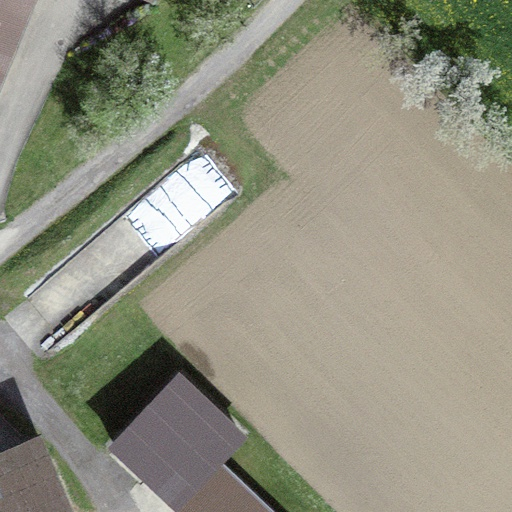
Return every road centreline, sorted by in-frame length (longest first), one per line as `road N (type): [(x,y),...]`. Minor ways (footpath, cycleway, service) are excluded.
road 1 (track): [(286,0),(186,99),(0,249)]
road 2 (track): [(106,511),(51,420),(0,373)]
road 3 (track): [(72,0),(0,159)]
